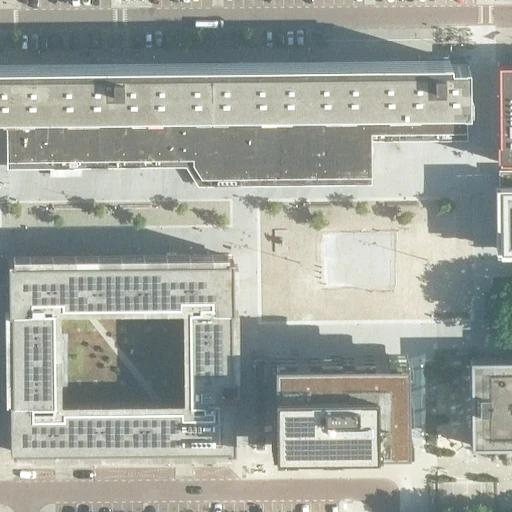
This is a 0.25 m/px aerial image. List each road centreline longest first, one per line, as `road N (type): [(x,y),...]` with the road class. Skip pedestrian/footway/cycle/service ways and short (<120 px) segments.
road 1 (residential): [(0,21),(511,16)]
road 2 (residential): [(0,492),(385,494),(386,511)]
road 3 (unknown): [(0,279),(257,278)]
